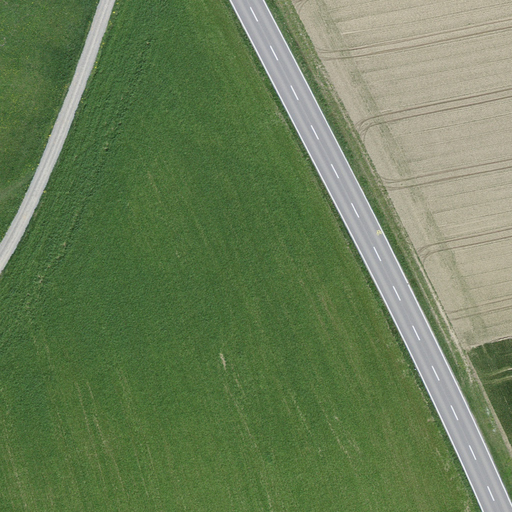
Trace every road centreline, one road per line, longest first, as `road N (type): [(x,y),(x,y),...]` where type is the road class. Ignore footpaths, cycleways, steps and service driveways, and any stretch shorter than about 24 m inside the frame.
road 1 (secondary): [(499,511),(246,0)]
road 2 (track): [(106,0),(40,176),(0,257)]
